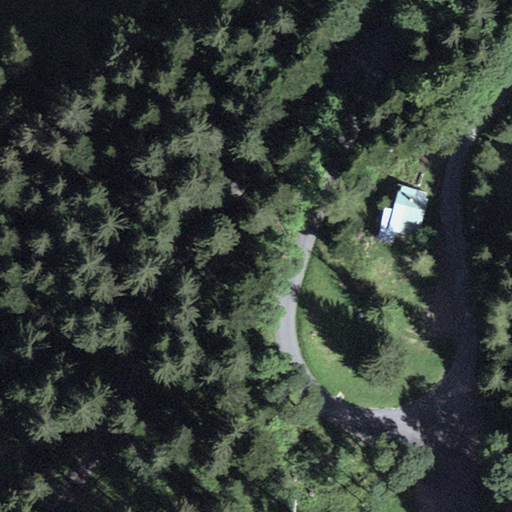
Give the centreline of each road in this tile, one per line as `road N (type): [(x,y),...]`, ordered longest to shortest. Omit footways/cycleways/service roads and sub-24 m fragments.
road 1 (unclassified): [(466,511),(447,444),(419,420),(337,413),(297,376),(283,342),(281,309),(309,213),(382,42)]
road 2 (unclassified): [(52,511),(128,370),(161,278),(193,233),(382,42)]
road 3 (track): [(419,420),(461,375),(472,344),(451,208),(455,156),(511,89)]
